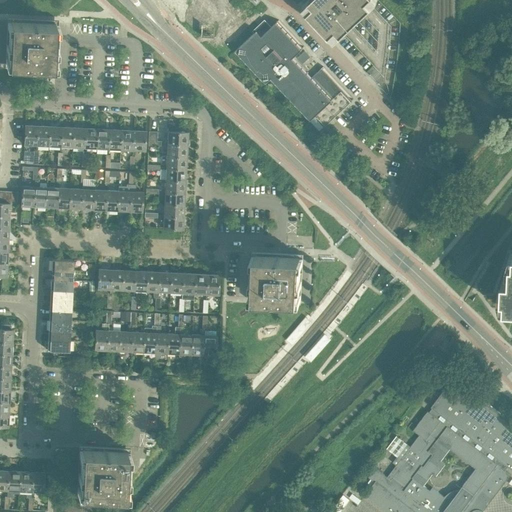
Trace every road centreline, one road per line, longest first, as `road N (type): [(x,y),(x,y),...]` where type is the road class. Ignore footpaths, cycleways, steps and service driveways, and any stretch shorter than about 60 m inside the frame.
road 1 (tertiary): [(511,367),(149,18)]
road 2 (residential): [(203,201),(204,111),(8,101)]
road 3 (residential): [(28,434),(135,439),(139,429),(140,384),(31,378)]
road 4 (residential): [(203,201),(279,204),(278,241),(202,237)]
road 5 (unclassified): [(378,101),(340,136),(384,171),(398,123),(388,111)]
road 6 (unclassified): [(378,101),(274,0)]
